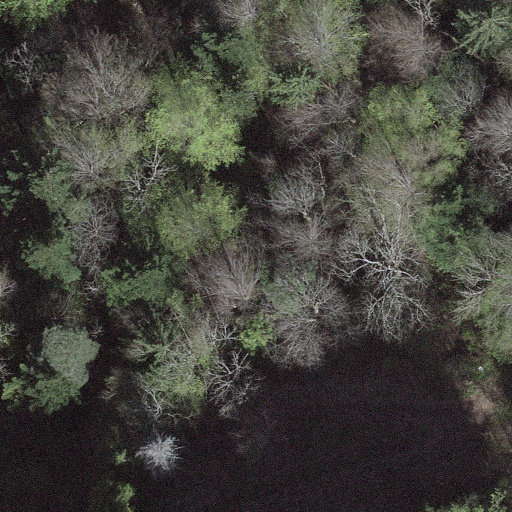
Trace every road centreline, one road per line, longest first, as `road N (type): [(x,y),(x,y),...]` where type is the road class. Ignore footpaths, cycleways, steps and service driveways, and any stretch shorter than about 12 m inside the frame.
road 1 (track): [(511,392),(500,402),(0,411)]
road 2 (track): [(244,511),(500,402)]
